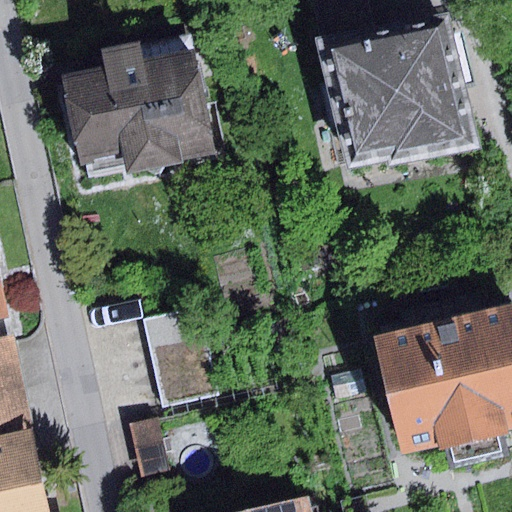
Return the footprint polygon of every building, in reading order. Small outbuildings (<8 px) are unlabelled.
[(307,0),(316,41),(370,30),(365,0),(307,0)] [(370,30),(316,41),(343,170),(388,160),(390,168),(479,149),(450,13),(370,30)] [(105,75),(69,82),(88,181),(145,169),(157,177),(165,165),(216,155),(192,32),(100,50),(105,75)] [(511,302),(375,335),(402,452),(450,441),(456,463),(503,451),(498,434),(511,430),(511,302)] [(199,310),(145,321),(151,349),(205,337),(199,310)] [(205,337),(151,349),(163,406),(217,394),(205,337)] [(0,391),(20,387),(9,341),(0,342),(0,391)] [(20,387),(0,391),(0,437),(30,431),(20,387)] [(159,419),(130,425),(140,475),(169,469),(159,419)] [(0,511),(46,511),(30,431),(0,437),(0,511)] [(307,511),(303,494),(221,511),(307,511)]
